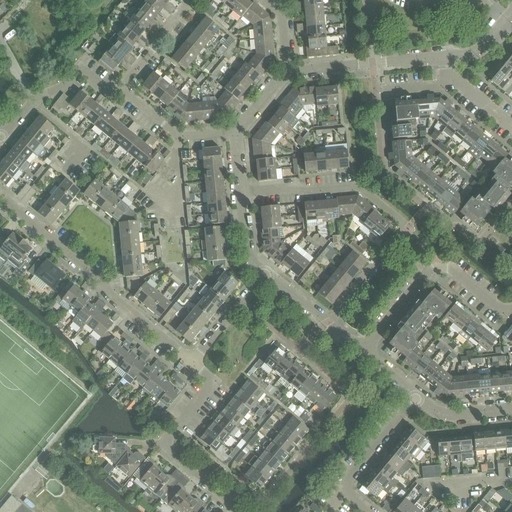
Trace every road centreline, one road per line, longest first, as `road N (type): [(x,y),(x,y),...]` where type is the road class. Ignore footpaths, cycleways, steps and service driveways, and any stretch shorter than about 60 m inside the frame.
road 1 (residential): [(327,319),(405,225),(354,182),(240,193)]
road 2 (residential): [(191,359),(0,192)]
road 3 (residential): [(358,345),(437,256),(507,314),(511,309)]
road 4 (residential): [(235,511),(159,443),(213,378),(191,359)]
road 5 (residential): [(371,511),(340,485),(414,397)]
road 6 (residential): [(232,131),(177,134),(121,86)]
